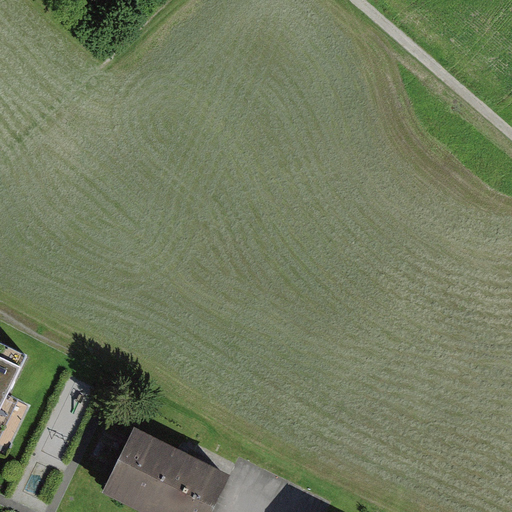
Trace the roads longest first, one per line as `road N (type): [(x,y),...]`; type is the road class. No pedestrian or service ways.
road 1 (track): [(180,0),(0,163)]
road 2 (track): [(351,0),(511,132)]
